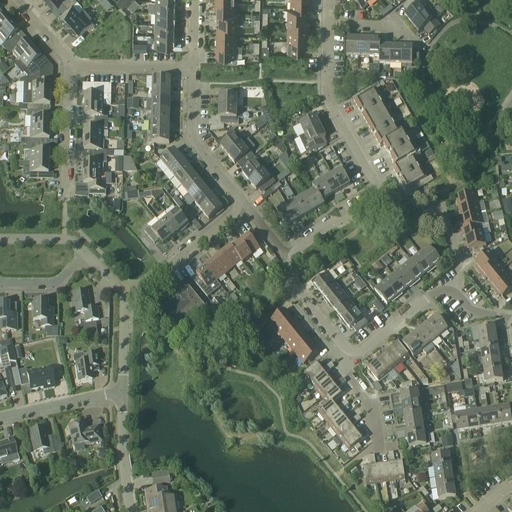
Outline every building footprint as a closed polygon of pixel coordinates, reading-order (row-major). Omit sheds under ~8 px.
[(67,0),(63,4),(67,8),(57,16),(65,25),(79,12),(72,4),(76,0),(67,0)] [(98,0),(106,9),(112,4),(108,0),(98,0)] [(129,3),(125,0),(118,0),(116,2),(123,9),(129,3)] [(134,0),(127,7),(130,9),(132,7),(135,9),(139,4),(134,0)] [(288,9),(309,9),(309,7),(311,7),(311,0),(290,0),(291,8),(288,8),(288,9)] [(372,0),(353,0),(362,11),(364,11),(369,6),(367,4),(372,0)] [(412,25),(425,14),(422,9),(426,6),(421,0),(412,0),(404,7),(408,14),(405,17),(412,25)] [(174,2),(155,1),(154,13),(174,13),(174,2)] [(236,4),(215,3),(215,11),(217,11),(217,14),(236,14),(236,4)] [(288,19),(306,20),(306,17),(309,17),(309,9),(288,9),(288,19)] [(79,12),(65,25),(72,33),(80,26),(83,31),(93,23),(89,18),(86,21),(79,12)] [(426,14),(425,14),(412,25),(419,34),(424,30),(429,37),(440,27),(428,12),(426,14)] [(174,13),(154,13),(154,24),(173,25),(174,13)] [(236,14),(217,14),(217,22),(219,22),(219,25),(238,25),(238,14),(236,14)] [(0,33),(11,24),(4,15),(0,18),(0,33)] [(306,23),(306,20),(288,19),(288,30),(308,31),(309,23),(306,23)] [(11,24),(0,33),(0,39),(4,44),(1,47),(5,51),(15,43),(11,39),(18,32),(11,24)] [(173,25),(154,24),(154,36),(173,36),(173,25)] [(238,25),(219,25),(219,27),(217,27),(217,35),(237,36),(238,25)] [(308,31),(288,30),(287,41),(308,42),(308,34),(306,34),(306,31),(308,31)] [(237,36),(217,35),(217,36),(219,36),(219,38),(217,38),(216,46),(237,47),(237,36)] [(173,36),(154,36),(154,47),(173,48),(173,36)] [(358,58),(359,40),(348,39),(348,43),(345,43),(345,42),(345,45),(344,60),(345,57),(358,58)] [(359,40),(358,58),(369,58),(370,40),(359,40)] [(380,47),(381,47),(381,40),(370,40),(369,58),(380,58),(380,47)] [(15,43),(5,51),(9,56),(12,53),(19,62),(36,48),(30,44),(29,45),(26,41),(19,48),(15,43)] [(308,42),(287,41),(287,52),(305,53),(306,50),(308,50),(308,42)] [(146,43),(133,43),(132,52),(146,52),(146,43)] [(237,47),(216,46),(216,54),(219,54),(219,57),(237,58),(237,47)] [(391,47),(381,47),(380,47),(380,58),(379,65),(391,65),(391,47)] [(391,65),(401,65),(402,48),(391,47),(391,65)] [(28,77),(40,73),(33,64),(41,58),(34,50),(36,48),(19,62),(26,70),(23,73),(28,77)] [(402,48),(401,65),(412,66),(413,63),(419,63),(420,52),(413,52),(413,48),(402,48)] [(40,73),(28,77),(19,80),(19,84),(23,84),(23,95),(50,95),(50,84),(40,84),(40,73)] [(153,79),(153,90),(171,90),(171,79),(153,79)] [(85,106),(104,107),(104,96),(111,96),(111,85),(94,85),(93,95),(86,95),(86,100),(84,100),(82,106),(85,106)] [(171,90),(153,90),(153,100),(170,101),(171,90)] [(237,108),(237,97),(240,97),(240,91),(225,91),(225,97),(219,96),(219,108),(237,108)] [(361,100),(355,103),(367,125),(378,119),(389,113),(376,91),(372,94),(368,96),(364,98),(361,100)] [(50,95),(23,95),(23,105),(19,105),(19,111),(27,111),(27,112),(39,112),(39,106),(50,106),(50,95)] [(170,101),(153,100),(152,111),(170,112),(170,101)] [(104,107),(85,106),(85,117),(95,117),(95,123),(108,124),(108,117),(104,117),(104,107)] [(237,108),(219,108),(219,119),(224,119),(224,125),(239,125),(239,119),(243,119),(243,108),(237,108)] [(170,112),(152,111),(152,117),(148,117),(148,121),(148,122),(170,122),(170,112)] [(39,112),(27,112),(27,115),(23,114),(23,118),(31,118),(30,129),(49,129),(49,118),(39,118),(39,112)] [(299,138),(305,136),(321,128),(316,118),(315,119),(312,113),(296,121),(298,127),(300,126),(305,136),(299,138)] [(378,119),(367,125),(381,148),(384,146),(383,145),(390,141),(391,141),(397,137),(402,135),(395,124),(389,113),(378,119)] [(170,122),(148,122),(148,133),(170,133),(170,122)] [(108,124),(95,123),(90,123),(90,129),(85,129),(85,140),(103,140),(104,130),(108,130),(108,124)] [(321,128),(305,136),(299,138),(304,148),(307,147),(310,152),(327,144),(324,139),(326,138),(321,128)] [(49,129),(30,129),(30,140),(26,140),(26,146),(38,146),(39,140),(49,140),(49,129)] [(221,147),(228,156),(242,145),(235,136),(236,135),(232,130),(229,133),(224,138),(227,142),(221,147)] [(170,133),(148,133),(148,134),(146,134),(146,144),(169,144),(170,133)] [(402,135),(397,137),(391,141),(390,141),(383,145),(384,146),(396,167),(396,168),(403,164),(404,164),(411,160),(415,157),(418,156),(405,133),(402,135)] [(270,144),(277,138),(274,134),(267,140),(270,144)] [(278,138),(271,143),(275,147),(281,143),(278,138)] [(103,140),(85,140),(84,151),(94,151),(94,157),(113,158),(113,152),(103,151),(103,140)] [(427,143),(419,147),(422,153),(430,149),(429,146),(427,143)] [(242,145),(228,156),(235,165),(241,160),(244,165),(250,160),(254,157),(250,152),(249,153),(242,145)] [(38,146),(26,146),(26,152),(30,152),(29,163),(48,163),(48,152),(38,152),(38,146)] [(168,170),(182,159),(175,150),(161,162),(168,170)] [(277,159),(288,170),(294,164),(284,153),(277,159)] [(113,158),(94,157),(93,157),(93,163),(84,163),(84,174),(103,174),(103,164),(107,164),(107,158),(113,158)] [(254,157),(250,160),(244,165),(248,169),(242,174),(249,183),(263,171),(268,167),(261,159),(258,161),(254,157)] [(427,179),(415,157),(411,160),(404,164),(403,164),(396,168),(396,167),(392,169),(405,191),(411,188),(415,186),(419,184),(422,182),(426,179),(427,179)] [(123,166),(128,166),(133,164),(130,158),(123,158),(123,166)] [(175,179),(188,167),(182,159),(168,170),(175,179)] [(48,163),(29,163),(29,180),(42,180),(42,174),(48,174),(48,163)] [(181,187),(195,176),(188,167),(175,179),(181,187)] [(340,191),(350,185),(341,170),(332,176),(340,191)] [(263,171),(249,183),(256,191),(268,182),(272,186),(276,183),(272,178),(270,180),(263,171)] [(277,176),(279,180),(289,176),(287,171),(277,176)] [(340,191),(332,176),(331,176),(329,172),(325,175),(327,179),(322,181),(331,196),(340,191)] [(103,174),(84,174),(84,185),(88,185),(88,191),(89,191),(89,196),(106,197),(106,185),(102,185),(103,174)] [(181,187),(188,195),(202,184),(195,176),(181,187)] [(331,196),(322,181),(312,187),(315,191),(322,202),(322,201),(331,196)] [(202,184),(188,195),(195,204),(209,192),(202,184)] [(322,201),(322,202),(315,191),(306,196),(315,211),(324,205),(322,201)] [(209,192),(195,204),(202,212),(216,201),(209,192)] [(458,209),(479,204),(476,193),(458,197),(459,200),(457,201),(458,209)] [(315,211),(306,196),(297,201),(305,216),(315,211)] [(216,201),(202,212),(209,221),(223,209),(216,201)] [(305,216),(297,201),(287,207),(296,222),(305,216)] [(479,204),(458,209),(460,216),(463,216),(463,219),(481,214),(479,204)] [(296,222),(287,207),(277,212),(286,228),(296,222)] [(180,231),(189,224),(177,211),(169,218),(180,231)] [(462,222),(463,229),(463,230),(481,225),(481,226),(484,225),(481,214),(463,219),(464,221),(462,222)] [(180,231),(169,218),(160,224),(172,238),(180,231)] [(172,238),(160,224),(152,231),(150,228),(145,231),(155,244),(159,241),(163,245),(172,238)] [(484,236),(481,226),(481,225),(463,230),(463,229),(461,230),(463,238),(465,237),(466,240),(484,236)] [(242,241),(240,242),(252,257),(260,250),(247,233),(241,239),(242,241)] [(473,250),(476,256),(481,254),(478,249),(486,247),(484,236),(466,240),(467,243),(464,243),(466,252),(473,250)] [(252,257),(240,242),(238,244),(236,242),(230,247),(242,262),(241,262),(243,264),(252,257)] [(419,254),(432,270),(441,262),(428,246),(419,254)] [(233,268),(241,262),(242,262),(230,247),(228,249),(226,247),(220,252),(233,268)] [(233,268),(220,252),(214,257),(215,259),(213,261),(225,275),(233,268)] [(481,254),(476,256),(479,261),(475,264),(477,267),(475,268),(480,274),(496,262),(489,253),(483,258),(481,254)] [(410,261),(423,277),(432,270),(419,254),(410,261)] [(204,266),(217,282),(225,275),(213,261),(211,263),(210,261),(204,266)] [(401,268),(414,284),(423,277),(410,261),(401,268)] [(496,262),(480,274),(485,281),(487,279),(489,281),(503,270),(496,262)] [(383,269),(378,263),(372,267),(372,268),(377,274),(383,269)] [(392,275),(405,291),(414,284),(401,268),(398,265),(396,267),(399,270),(392,275)] [(217,282),(204,266),(197,271),(199,273),(196,275),(208,289),(217,282)] [(503,270),(489,281),(491,283),(489,285),(494,291),(510,279),(503,270)] [(314,285),(321,295),(335,283),(334,282),(338,279),(332,271),(328,274),(314,285)] [(384,283),(396,298),(405,291),(392,275),(384,283)] [(251,291),(259,284),(254,279),(250,282),(248,280),(245,283),(251,291)] [(511,281),(510,279),(494,291),(499,298),(501,296),(503,298),(511,291),(511,281)] [(384,283),(376,288),(371,281),(367,283),(373,291),(374,290),(387,306),(396,298),(384,283)] [(335,283),(321,295),(328,303),(342,292),(335,283)] [(189,288),(160,312),(177,333),(206,309),(189,288)] [(68,297),(71,297),(74,314),(82,313),(84,315),(85,322),(98,320),(96,308),(89,309),(87,292),(75,294),(73,296),(68,297)] [(342,292),(328,303),(336,312),(350,301),(342,292)] [(350,301),(336,312),(343,321),(357,310),(350,301)] [(380,314),(385,310),(377,301),(372,305),(380,314)] [(33,303),(33,322),(41,322),(41,328),(52,328),(52,316),(52,309),(46,309),(46,303),(33,303)] [(8,315),(8,304),(0,304),(0,326),(1,327),(1,332),(16,332),(16,314),(16,315),(8,315)] [(269,323),(276,332),(291,320),(289,318),(291,317),(285,310),(269,323)] [(357,310),(343,321),(350,330),(352,329),(364,319),(357,310)] [(428,324),(439,337),(448,330),(437,317),(428,324)] [(254,327),(258,333),(268,325),(264,319),(254,327)] [(368,324),(364,319),(352,329),(356,333),(368,324)] [(291,320),(276,332),(283,340),(299,327),(294,321),(292,322),(291,320)] [(96,324),(85,325),(86,338),(98,338),(96,324)] [(420,331),(431,344),(439,337),(428,324),(420,331)] [(299,327),(283,340),(290,348),(304,337),(302,335),(304,333),(299,327)] [(479,341),(496,339),(495,328),(478,330),(479,341)] [(411,337),(422,351),(431,344),(420,331),(411,337)] [(304,337),(290,348),(297,357),(313,344),(308,338),(306,339),(304,337)] [(411,337),(403,345),(413,358),(422,351),(411,337)] [(496,339),(479,341),(481,352),(498,349),(496,339)] [(390,350),(402,364),(410,358),(398,343),(390,350)] [(313,344),(297,357),(304,366),(318,354),(316,352),(318,350),(313,344)] [(0,400),(6,398),(3,391),(8,388),(8,386),(14,385),(11,370),(9,364),(15,363),(12,347),(0,349),(0,356),(0,357),(0,360),(1,366),(0,367),(0,400)] [(20,348),(19,348),(13,349),(15,361),(22,359),(20,348)] [(498,349),(481,352),(483,363),(500,360),(498,349)] [(382,356),(394,370),(402,364),(390,350),(382,356)] [(98,366),(96,354),(85,356),(82,354),(74,356),(73,358),(74,363),(76,364),(78,382),(92,380),(91,373),(99,372),(98,366)] [(375,362),(387,376),(394,370),(382,356),(375,362)] [(484,373),(501,371),(500,360),(483,363),(484,373)] [(375,362),(369,366),(366,362),(362,365),(366,369),(367,368),(379,382),(387,376),(375,362)] [(325,372),(323,370),(319,364),(304,376),(310,384),(325,372)] [(18,372),(21,387),(29,385),(30,391),(43,388),(43,391),(54,388),(50,371),(40,373),(39,371),(27,373),(26,370),(18,372)] [(503,382),(501,371),(484,373),(486,384),(503,382)] [(310,384),(316,391),(331,379),(326,374),(325,372),(310,384)] [(335,385),(331,379),(316,391),(322,399),(337,387),(335,385)] [(337,387),(322,399),(328,406),(334,402),(343,395),(338,389),(337,387)] [(402,406),(420,403),(418,392),(401,394),(402,406)] [(338,407),(334,402),(328,406),(319,413),(325,421),(340,409),(338,407)] [(404,416),(421,414),(420,403),(402,406),(404,416)] [(501,426),(511,424),(511,422),(510,407),(499,409),(501,426)] [(340,409),(325,421),(331,429),(346,417),(345,417),(341,411),(340,409)] [(501,426),(499,409),(488,411),(490,428),(501,426)] [(490,428),(488,411),(477,412),(480,430),(490,428)] [(480,430),(477,412),(467,414),(469,431),(480,430)] [(406,427),(423,424),(421,414),(404,416),(406,427)] [(469,431),(467,414),(455,416),(458,433),(469,431)] [(350,422),(346,417),(331,429),(337,436),(352,424),(350,422)] [(70,427),(68,427),(73,447),(84,444),(85,446),(101,442),(98,427),(85,430),(84,424),(82,424),(82,425),(78,426),(78,425),(77,425),(75,425),(71,426),(70,427)] [(337,436),(343,444),(358,432),(353,426),(352,424),(337,436)] [(407,438),(425,435),(423,424),(406,427),(407,438)] [(29,432),(34,453),(42,451),(43,457),(55,454),(51,437),(51,440),(46,442),(43,429),(29,432)] [(358,432),(343,444),(350,452),(354,448),(357,452),(361,448),(358,445),(364,440),(358,432)] [(407,438),(409,449),(426,446),(425,435),(407,438)] [(9,451),(7,443),(0,445),(0,460),(10,457),(12,463),(19,461),(15,448),(14,448),(14,449),(9,451)] [(432,457),(434,468),(451,466),(449,455),(432,457)] [(392,463),(395,482),(405,480),(402,462),(395,463),(392,463)] [(383,465),(386,483),(395,482),(392,463),(390,464),(383,465)] [(373,466),(376,485),(386,483),(383,465),(376,466),(373,466)] [(373,466),(371,467),(363,468),(366,486),(376,485),(373,466)] [(451,466),(434,468),(435,479),(453,476),(451,466)] [(355,468),(350,472),(353,476),(358,472),(355,468)] [(153,487),(170,484),(168,472),(151,475),(153,487)] [(453,476),(435,479),(437,490),(454,487),(453,476)] [(454,487),(437,490),(439,501),(456,498),(454,487)] [(167,497),(165,489),(145,492),(147,511),(176,511),(177,511),(174,511),(172,496),(167,497)] [(98,492),(86,499),(90,506),(102,498),(98,492)]
